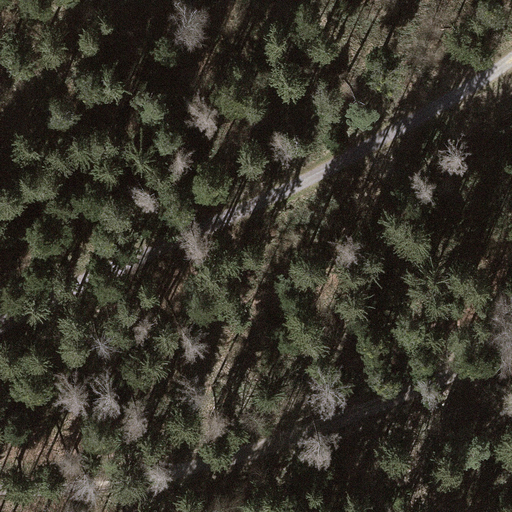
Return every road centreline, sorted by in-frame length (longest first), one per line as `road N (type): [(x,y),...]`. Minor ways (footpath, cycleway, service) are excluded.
road 1 (track): [(0,316),(258,196),(511,53)]
road 2 (track): [(0,485),(68,485),(193,466),(280,440),(511,343)]
